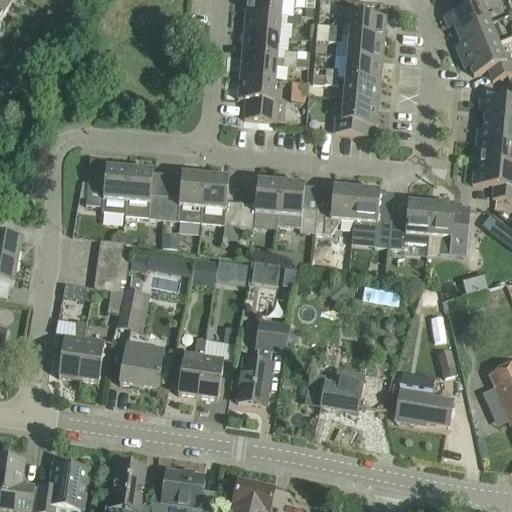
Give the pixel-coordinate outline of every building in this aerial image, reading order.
[(0,0),(0,10),(6,15),(15,0),(0,0)] [(247,0),(246,14),(281,18),(287,18),(293,19),(294,0),(247,0)] [(314,0),(305,0),(304,20),(313,21),(314,0)] [(457,38),(489,25),(481,6),(487,3),(485,0),(459,0),(459,1),(463,12),(443,20),(448,31),(453,29),(457,38)] [(57,20),(48,14),(44,21),(53,27),(57,20)] [(279,39),(280,28),(281,18),(246,14),(244,36),(279,39)] [(330,29),(329,36),(384,41),(386,19),(351,16),(350,28),(342,28),(342,30),(330,29)] [(286,26),(292,27),(300,28),(301,20),(301,19),(293,19),(287,18),(286,26)] [(459,60),(497,45),(489,25),(457,38),(461,47),(455,49),(459,60)] [(242,58),(277,61),(278,50),(279,39),(244,36),(242,58)] [(340,45),(339,58),(382,63),(384,41),(329,36),(329,44),(340,45)] [(25,51),(34,57),(35,57),(39,49),(30,44),(25,51)] [(497,45),(459,60),(464,71),(470,69),(473,79),(488,73),(492,84),(511,76),(511,65),(511,62),(505,65),(497,45)] [(297,63),(298,55),(287,54),(285,54),(284,61),(297,63)] [(19,63),(22,64),(28,67),(32,60),(23,55),(19,63)] [(275,83),(276,72),(277,61),(242,58),(240,79),(275,83)] [(326,72),(325,79),(345,81),(380,84),(382,63),(339,58),(339,59),(334,59),(333,72),(326,72)] [(295,70),(308,72),(309,64),(297,63),(284,61),(283,69),(295,70)] [(275,83),(240,79),(238,102),(246,102),(244,122),(276,125),(279,94),(274,94),(275,83)] [(324,89),(325,80),(314,79),(313,89),(324,89)] [(338,89),(339,81),(325,79),(324,87),(338,89)] [(345,81),(343,102),(378,105),(380,84),(345,81)] [(0,92),(9,97),(13,90),(5,85),(0,92)] [(290,86),(291,103),(305,103),(304,86),(290,86)] [(484,123),(511,125),(511,91),(502,90),(501,102),(480,100),(479,113),(485,114),(484,123)] [(378,105),(343,102),(342,116),(336,115),(334,136),(367,139),(368,127),(376,128),(378,105)] [(477,132),(476,144),(511,147),(511,125),(484,123),(483,133),(477,132)] [(481,157),(480,166),(511,169),(511,147),(476,144),(475,156),(481,157)] [(511,169),(480,166),(479,176),(473,175),(472,188),(493,190),(492,202),(511,203),(511,169)] [(102,216),(125,218),(129,172),(106,170),(104,186),(82,184),(78,208),(103,210),(102,216)] [(125,218),(125,220),(163,224),(165,200),(151,198),(153,174),(129,172),(125,218)] [(163,224),(201,227),(205,179),(181,177),(180,201),(165,200),(163,224)] [(205,179),(201,227),(239,230),(241,206),(226,205),(229,181),(205,179)] [(255,216),(278,218),(281,186),(257,184),(255,208),(241,206),(239,230),(253,231),(255,216)] [(299,236),(314,237),(316,213),(302,212),(304,188),(281,186),(278,218),(277,228),(300,230),(299,236)] [(316,213),(314,237),(331,239),(341,224),(353,225),(356,193),(333,190),(331,214),(316,213)] [(375,251),(389,252),(392,220),(378,219),(380,195),(356,193),(353,225),(377,227),(375,251)] [(16,201),(6,199),(4,214),(14,215),(16,201)] [(404,247),(427,248),(428,249),(431,207),(408,205),(406,221),(392,220),(389,252),(404,253),(404,247)] [(428,249),(427,248),(426,259),(440,257),(440,258),(449,258),(450,257),(465,259),(467,235),(469,211),(455,209),(431,207),(428,249)] [(0,222),(0,261),(18,265),(22,241),(4,238),(6,224),(0,222)] [(133,238),(123,238),(123,247),(126,247),(126,248),(132,248),(133,238)] [(179,239),(163,238),(162,251),(178,252),(179,239)] [(100,243),(99,256),(125,259),(126,247),(100,243)] [(99,256),(97,268),(128,272),(129,260),(125,259),(99,256)] [(325,259),(312,258),(311,269),(324,270),(325,259)] [(151,263),(133,260),(130,276),(149,279),(151,263)] [(0,285),(14,288),(18,265),(0,261),(0,285)] [(217,275),(218,267),(195,263),(193,271),(217,275)] [(277,289),(280,268),(253,264),(250,285),(277,289)] [(95,280),(121,283),(126,284),(128,272),(97,268),(95,280)] [(245,289),(248,269),(240,268),(237,288),(245,289)] [(285,272),(283,289),(296,291),(298,274),(285,272)] [(120,295),(121,283),(95,280),(94,292),(120,295)] [(340,281),(325,295),(335,306),(350,291),(340,281)] [(79,289),(64,287),(62,300),(77,302),(79,289)] [(137,334),(144,297),(126,294),(118,331),(137,334)] [(400,325),(395,320),(389,320),(386,325),(386,331),(391,336),(397,336),(400,331),(400,325)] [(78,383),(84,342),(87,326),(77,324),(75,340),(64,339),(58,380),(78,383)] [(288,330),(259,326),(256,352),(258,352),(256,365),(244,363),(238,406),(265,410),(271,367),(270,367),(272,354),(285,356),(288,330)] [(204,359),(198,400),(218,403),(224,362),(233,363),(238,334),(224,332),(219,361),(204,359)] [(287,353),(297,354),(299,338),(290,337),(287,353)] [(84,342),(78,383),(99,386),(104,345),(84,342)] [(198,400),(204,359),(206,343),(196,342),(194,357),(183,356),(177,397),(198,400)] [(164,352),(127,346),(120,387),(157,394),(164,352)] [(435,352),(443,381),(459,377),(451,348),(435,352)] [(18,356),(8,355),(7,366),(17,367),(18,356)] [(511,367),(488,378),(510,429),(511,428),(511,367)] [(325,386),(320,411),(358,417),(365,377),(335,372),(332,387),(325,386)] [(390,377),(376,377),(376,393),(390,393),(390,377)] [(296,383),(284,380),(281,394),(292,397),(296,383)] [(430,397),(400,392),(396,424),(414,427),(415,424),(448,430),(451,403),(429,400),(430,397)] [(24,463),(0,459),(0,494),(2,494),(0,505),(0,510),(12,511),(31,511),(35,488),(21,487),(24,463)] [(83,511),(89,472),(53,467),(51,480),(55,481),(53,490),(39,488),(35,511),(83,511)] [(145,471),(117,467),(113,494),(109,493),(106,510),(121,511),(150,511),(151,508),(139,506),(145,471)] [(211,511),(214,494),(202,492),(204,480),(165,474),(161,504),(153,503),(151,511),(152,511),(211,511)] [(234,511),(268,511),(273,493),(238,485),(233,507),(236,507),(234,511)]
